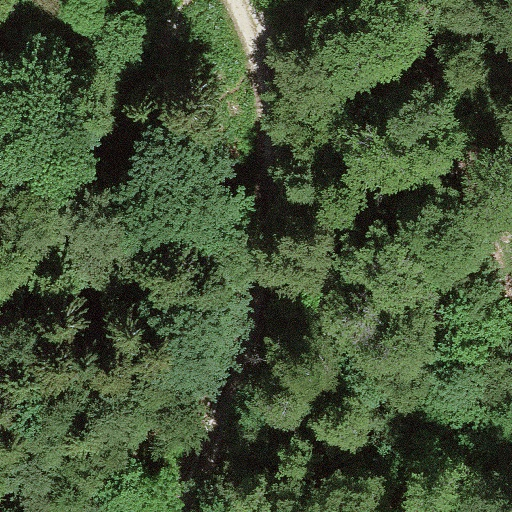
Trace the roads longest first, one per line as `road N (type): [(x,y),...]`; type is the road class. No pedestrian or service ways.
road 1 (track): [(189,511),(278,221),(279,123),(249,0)]
road 2 (track): [(414,0),(511,244)]
